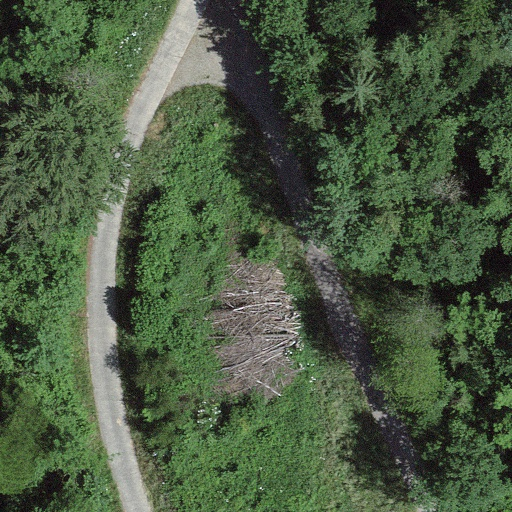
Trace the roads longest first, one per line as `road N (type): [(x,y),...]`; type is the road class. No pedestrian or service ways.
road 1 (track): [(245,0),(256,95),(331,291),(430,511)]
road 2 (unclassified): [(137,511),(119,446),(104,329),(109,204),(195,0)]
